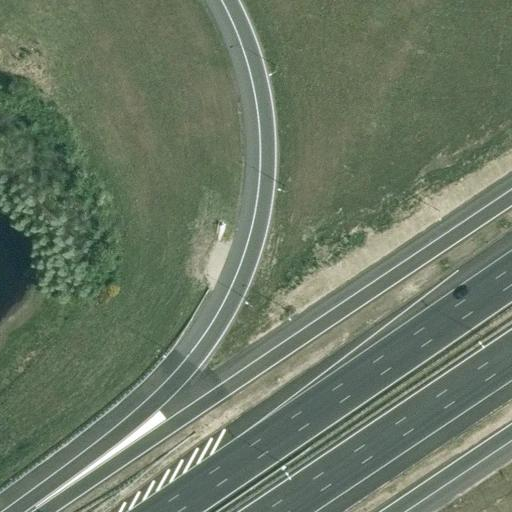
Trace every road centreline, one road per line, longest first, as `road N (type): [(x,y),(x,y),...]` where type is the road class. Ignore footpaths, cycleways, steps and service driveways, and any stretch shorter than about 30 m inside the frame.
road 1 (motorway): [(226,0),(250,53),(266,140),(262,195),(239,284),(183,373),(26,511)]
road 2 (motorway): [(511,197),(45,511)]
road 3 (motorway): [(511,275),(163,511)]
road 4 (motorway): [(277,511),(511,354)]
road 5 (motorway): [(390,511),(511,431)]
